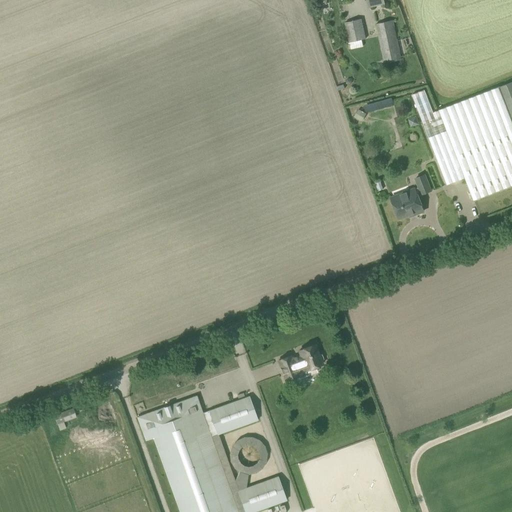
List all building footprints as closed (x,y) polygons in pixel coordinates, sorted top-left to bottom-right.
[(361,19),(346,22),(345,22),(350,42),(366,39),(361,19)] [(376,24),(385,63),(402,60),(394,20),(376,24)] [(511,82),(499,87),(439,110),(434,112),(425,90),(412,95),(447,185),(465,178),(474,200),(511,185),(511,82)] [(365,113),(394,104),(392,96),(363,104),(365,113)] [(358,109),(354,116),(361,120),(365,113),(358,109)] [(399,219),(409,215),(415,213),(415,214),(424,211),(417,194),(421,192),(422,194),(431,191),(425,175),(416,178),(419,187),(391,198),(399,219)] [(301,355),(294,358),(292,359),(291,356),(278,361),(286,381),(298,377),(299,379),(309,375),(307,370),(322,364),(322,362),(324,359),(322,354),(319,353),(315,345),(299,351),(301,355)] [(253,511),(286,500),(278,477),(239,491),(218,434),(258,420),(249,396),(203,413),(196,396),(170,405),(169,405),(169,406),(165,407),(164,407),(137,417),(146,440),(153,438),(179,511),(253,511)] [(71,407),(52,415),(58,430),(65,427),(62,422),(75,416),(71,407)] [(237,437),(237,443),(254,444),(253,449),(260,449),(261,438),(237,437)]
